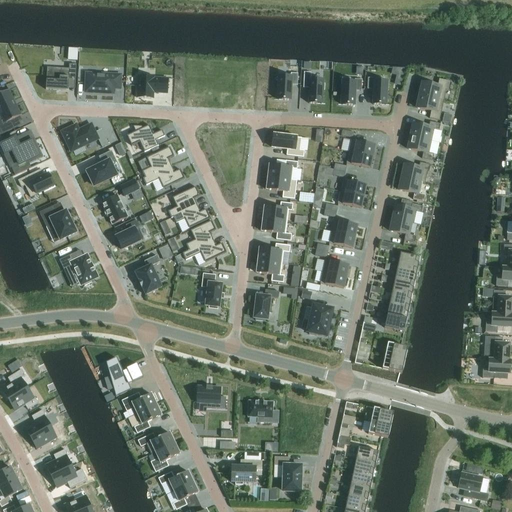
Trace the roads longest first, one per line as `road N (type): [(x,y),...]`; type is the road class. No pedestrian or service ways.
road 1 (residential): [(343,380),(399,124)]
road 2 (residential): [(222,511),(134,322)]
road 3 (residential): [(33,111),(105,260)]
road 4 (residential): [(182,116),(245,254)]
road 5 (residential): [(182,116),(33,111)]
road 6 (residential): [(399,124),(259,119)]
road 7 (residential): [(259,119),(245,254)]
road 8 (unclassified): [(0,324),(74,316),(134,322)]
road 9 (residential): [(343,380),(313,511)]
road 10 (unclassified): [(343,380),(463,412)]
